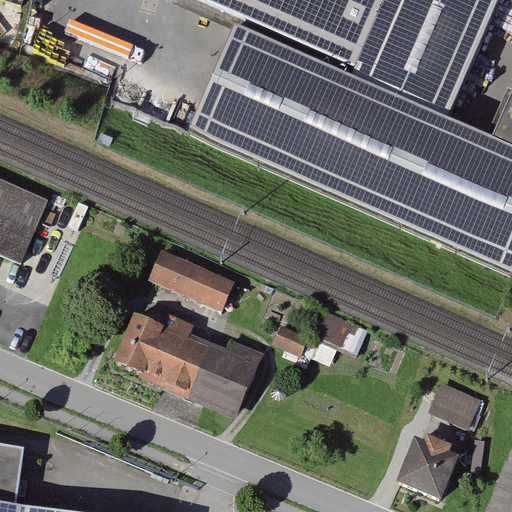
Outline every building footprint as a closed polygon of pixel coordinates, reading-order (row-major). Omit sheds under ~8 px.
[(0,31),(0,53),(22,61),(42,0),(0,0),(0,27),(1,28),(0,31)] [(511,105),(497,138),(454,119),(506,0),(166,0),(165,2),(238,35),(191,140),(511,282),(511,105)] [(54,204),(0,180),(0,266),(22,276),(54,204)] [(244,289),(166,249),(148,285),(226,324),(244,289)] [(269,363),(137,308),(112,369),(244,423),(269,363)] [(364,332),(323,312),(313,332),(354,352),(364,332)] [(315,341),(282,325),(270,348),(303,365),(315,341)] [(489,409),(447,388),(429,422),(471,443),(489,409)] [(448,511),(473,460),(420,435),(395,487),(448,511)] [(0,511),(19,511),(16,511),(25,453),(0,448),(0,511)]
